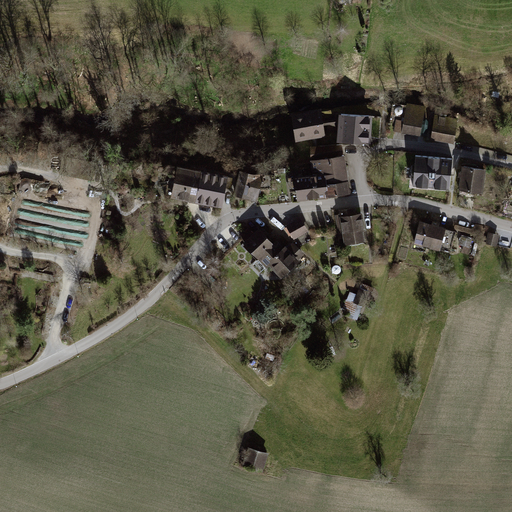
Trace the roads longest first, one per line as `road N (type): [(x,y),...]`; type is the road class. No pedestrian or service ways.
road 1 (unclassified): [(0,385),(150,304),(232,217),(366,200)]
road 2 (residential): [(366,200),(365,161),(383,147),(511,166)]
road 3 (unclassified): [(366,200),(511,227)]
